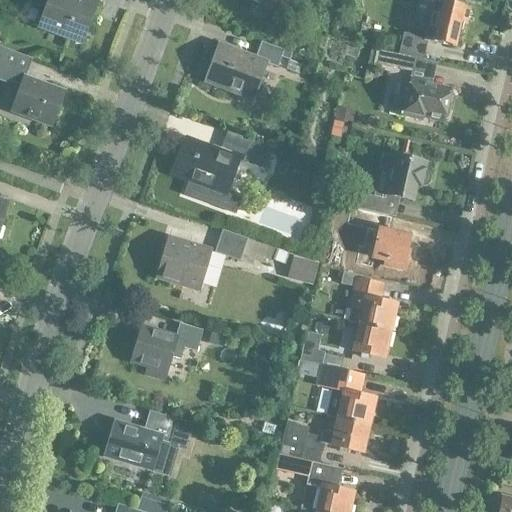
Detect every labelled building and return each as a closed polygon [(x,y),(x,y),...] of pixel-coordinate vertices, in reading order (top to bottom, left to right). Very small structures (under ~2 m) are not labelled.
[(30,0),(29,4),(45,10),(38,29),(79,45),(85,29),(88,30),(97,4),(85,0),(30,0)] [(398,55),(415,60),(423,61),(427,42),(453,48),(459,24),(465,25),(469,10),(435,2),(430,25),(418,22),(415,36),(403,33),(398,55)] [(277,69),(281,58),(289,61),(292,54),(262,43),(256,59),(217,45),(203,85),(254,103),(268,65),(277,69)] [(32,60),(0,47),(0,83),(10,88),(11,85),(22,89),(12,115),(51,129),(64,94),(24,79),(32,60)] [(415,60),(398,55),(376,50),(376,49),(370,48),(363,82),(369,83),(373,64),(412,73),(415,60)] [(410,79),(402,118),(423,122),(424,118),(443,122),(449,93),(426,87),(427,82),(410,79)] [(338,109),(335,122),(344,124),(350,125),(353,112),(338,109)] [(340,139),(344,124),(335,122),(334,122),(331,137),(340,139)] [(264,171),(272,149),(250,141),(242,162),(264,171)] [(240,162),(186,142),(174,176),(227,196),(240,162)] [(394,157),(393,159),(381,156),(378,170),(379,170),(373,197),(350,192),(342,190),(338,206),(394,218),(399,199),(411,202),(415,186),(422,187),(425,186),(427,185),(429,182),(429,179),(428,176),(427,174),(425,172),(423,172),(424,164),(394,157)] [(324,169),(317,184),(326,188),(333,172),(324,169)] [(409,239),(371,230),(368,245),(376,247),(373,257),(386,260),(384,266),(405,271),(409,253),(406,253),(409,239)] [(248,242),(226,235),(219,255),(241,262),(248,242)] [(200,293),(212,251),(169,239),(165,255),(167,255),(160,281),(200,293)] [(288,255),(276,251),(272,261),(285,265),(288,255)] [(294,282),(312,287),(318,264),(300,259),(294,282)] [(359,326),(391,333),(397,306),(380,302),(384,285),(360,280),(361,277),(352,274),(342,272),(342,273),(343,273),(340,284),(352,287),(347,310),(350,311),(347,323),(359,326)] [(182,326),(178,340),(144,330),(133,364),(168,374),(176,347),(198,353),(205,333),(182,326)] [(391,333),(359,326),(353,353),(385,360),(391,333)] [(269,359),(271,347),(257,343),(254,355),(269,359)] [(300,361),(319,366),(322,366),(324,354),(325,354),(317,352),(302,349),(300,361)] [(322,366),(340,370),(343,359),(324,354),(322,366)] [(325,417),(333,419),(337,420),(369,427),(376,400),(360,396),(365,376),(340,370),(322,366),(319,366),(315,387),(331,391),(325,417)] [(177,421),(150,412),(144,431),(114,423),(103,457),(154,472),(156,466),(171,470),(178,448),(170,445),(177,421)] [(363,454),(369,427),(337,420),(333,419),(330,429),(335,430),(334,434),(322,431),(320,438),(307,435),(308,428),(286,423),(278,456),(310,463),(311,463),(318,465),(323,445),(331,447),(363,454)] [(342,470),(318,465),(311,463),(310,463),(300,510),(307,511),(349,511),(354,494),(337,490),(342,470)] [(140,511),(166,511),(169,503),(142,494),(137,511),(140,511)] [(511,511),(511,501),(500,499),(497,511),(511,511)]
